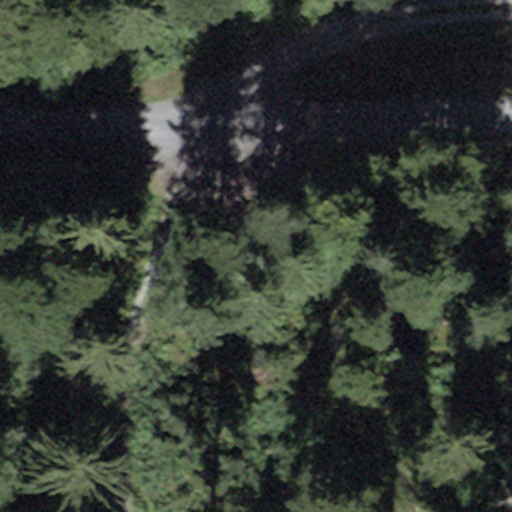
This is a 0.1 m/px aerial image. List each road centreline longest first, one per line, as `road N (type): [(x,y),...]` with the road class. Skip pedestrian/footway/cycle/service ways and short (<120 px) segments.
road 1 (track): [(206,126),(511,111)]
road 2 (track): [(438,0),(307,43),(206,126)]
road 3 (track): [(0,131),(206,126)]
